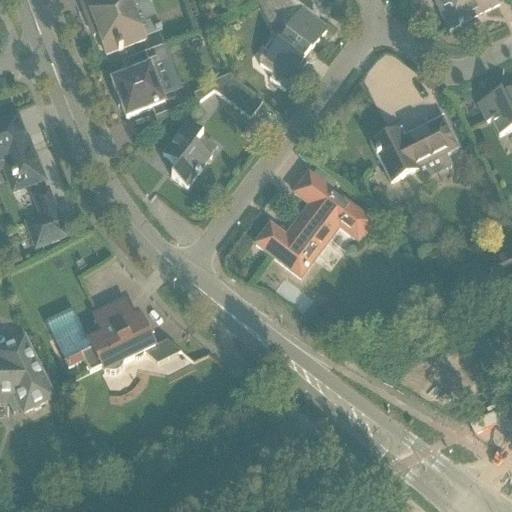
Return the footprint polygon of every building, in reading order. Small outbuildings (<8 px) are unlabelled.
[(78,0),(88,24),(92,22),(106,58),(118,53),(118,54),(122,53),(122,52),(145,43),(132,10),(137,9),(133,0),(78,0)] [(265,53),(259,62),(259,68),(273,78),(270,82),(285,95),(289,90),(310,62),(306,59),(326,33),(312,22),(315,19),(294,3),(293,0),(268,0),(264,2),(271,15),(274,13),(292,27),(276,49),(271,45),(267,51),(265,53)] [(433,0),(449,32),(458,27),(459,29),(462,27),(461,26),(499,7),(495,0),(433,0)] [(131,76),(111,84),(116,97),(113,98),(118,110),(121,108),(126,121),(128,120),(145,114),(152,111),(158,128),(180,110),(177,100),(164,105),(161,97),(167,95),(159,76),(153,78),(150,70),(169,63),(163,48),(144,55),(125,62),(131,76)] [(214,94),(250,122),(262,106),(230,82),(214,94)] [(477,107),(486,125),(491,123),(499,139),(511,132),(511,92),(504,97),(505,97),(501,99),(500,96),(477,107)] [(0,166),(6,164),(12,180),(23,175),(28,189),(44,183),(35,161),(27,139),(24,140),(16,119),(0,125),(0,166)] [(371,147),(380,165),(390,186),(419,172),(419,171),(458,151),(442,120),(412,135),(413,136),(404,141),(400,133),(391,137),(389,134),(377,141),(378,144),(371,147)] [(171,180),(187,192),(196,179),(198,180),(200,177),(199,176),(211,160),(195,148),(203,139),(187,126),(162,158),(178,170),(171,180)] [(255,247),(300,281),(338,230),(358,245),(372,226),(308,177),(294,197),(310,209),(286,240),(270,228),(255,247)] [(42,221),(27,227),(36,251),(66,240),(47,193),(34,198),(42,221)] [(503,263),(480,274),(489,292),(511,280),(511,252),(501,258),(503,263)] [(72,312),(46,325),(56,345),(69,371),(83,364),(89,376),(101,370),(104,376),(106,377),(107,377),(109,378),(110,378),(112,378),(117,377),(121,374),(122,372),(123,371),(123,369),(124,368),(124,366),(143,357),(157,367),(181,356),(166,344),(154,350),(138,319),(133,322),(124,302),(106,311),(93,317),(102,336),(88,343),(82,332),(72,312)] [(323,309),(318,316),(319,326),(327,332),(338,330),(344,323),(343,313),(335,307),(323,309)] [(0,399),(14,399),(21,412),(23,416),(54,401),(33,357),(24,340),(3,350),(0,351),(0,399)] [(29,501),(18,511),(33,511),(37,509),(29,501)]
